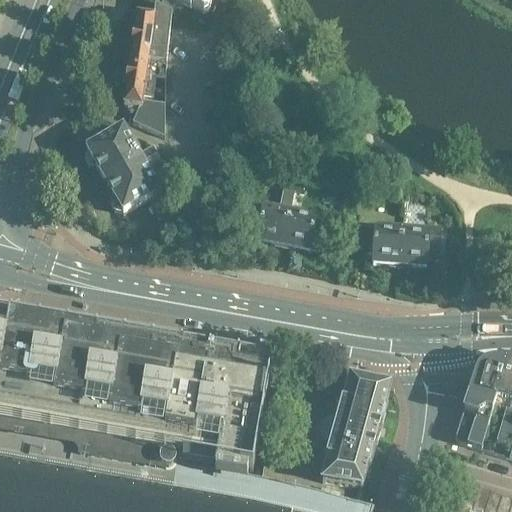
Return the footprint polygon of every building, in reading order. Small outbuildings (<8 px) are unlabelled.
[(148,0),(148,1),(158,5),(160,0),(181,8),(184,1),(192,5),(190,10),(203,15),(208,13),(213,1),(213,0),(148,0)] [(150,19),(138,18),(135,36),(134,36),(133,38),(130,40),(129,46),(132,48),(132,51),(133,51),(131,63),(150,65),(166,68),(171,18),(154,10),(150,19)] [(166,68),(131,63),(130,74),(128,74),(128,77),(125,78),(124,84),(126,86),(126,89),(127,89),(124,108),(127,109),(127,111),(136,112),(136,110),(139,110),(132,126),(164,141),(165,82),(166,68)] [(123,134),(87,154),(88,156),(85,163),(89,170),(97,171),(106,187),(159,158),(153,149),(137,158),(123,134)] [(166,170),(159,158),(106,187),(113,200),(111,208),(115,214),(122,216),(123,217),(160,196),(150,180),(166,170)] [(218,202),(217,211),(231,214),(231,186),(221,185),(220,202),(218,202)] [(296,187),(288,186),(286,194),(294,195),(296,187)] [(304,189),(296,187),(294,195),(303,197),(304,189)] [(389,199),(377,196),(375,207),(387,209),(389,199)] [(257,244),(283,249),(290,215),(264,210),(257,244)] [(290,215),(283,249),(310,254),(313,239),(318,239),(322,222),(290,215)] [(391,226),(390,231),(376,230),(373,265),(400,268),(402,227),(391,226)] [(402,227),(400,268),(427,270),(428,261),(439,262),(439,255),(443,256),(445,237),(440,237),(441,230),(402,227)] [(266,373),(267,364),(167,347),(0,317),(0,421),(192,457),(190,468),(217,474),(216,482),(246,487),(247,479),(252,480),(253,474),(257,455),(262,425),(268,387),(266,387),(269,373),(266,373)] [(507,366),(497,400),(495,408),(505,412),(496,444),(508,448),(511,435),(511,362),(511,363),(507,366)] [(478,374),(469,401),(464,416),(478,420),(478,419),(485,415),(491,416),(497,400),(507,366),(498,363),(496,367),(493,366),(489,366),(486,367),(483,369),(481,370),(479,372),(478,374)] [(329,462),(323,484),(362,491),(390,390),(350,381),(344,406),(342,406),(338,421),(337,421),(329,421),(323,426),(321,434),(324,441),(330,446),(331,446),(327,461),(329,462)] [(478,420),(464,416),(455,441),(457,446),(481,453),(491,416),(485,415),(478,419),(478,420)] [(0,511),(373,511),(374,509),(287,488),(248,480),(246,487),(216,482),(217,475),(179,468),(177,460),(172,457),(152,453),(78,439),(0,425),(0,511)] [(489,455),(492,447),(484,444),(482,453),(489,455)] [(468,487),(457,483),(449,505),(460,509),(468,487)] [(472,511),(480,491),(468,487),(460,509),(467,511),(472,511)] [(484,511),(491,495),(480,491),(472,511),(484,511)] [(497,511),(502,499),(491,495),(484,511),(497,511)] [(510,511),(511,507),(511,502),(502,499),(497,511),(510,511)]
